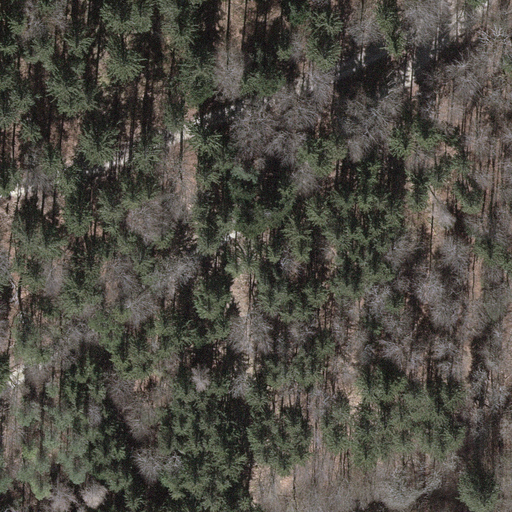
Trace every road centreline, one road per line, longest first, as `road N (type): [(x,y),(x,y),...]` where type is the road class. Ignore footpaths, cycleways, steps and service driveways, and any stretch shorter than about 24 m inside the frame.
road 1 (track): [(439,25),(400,80),(304,182),(0,391)]
road 2 (track): [(481,0),(439,25),(95,166),(0,185)]
